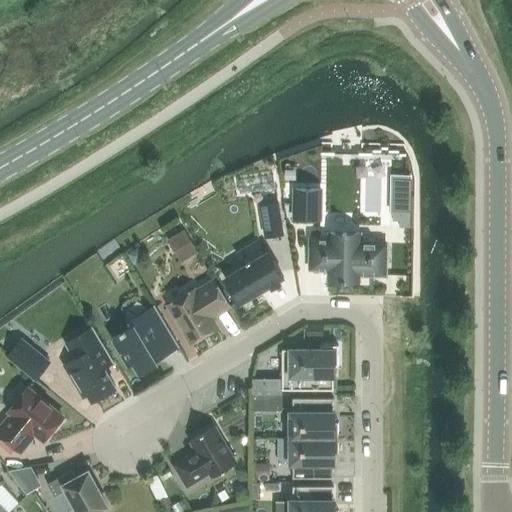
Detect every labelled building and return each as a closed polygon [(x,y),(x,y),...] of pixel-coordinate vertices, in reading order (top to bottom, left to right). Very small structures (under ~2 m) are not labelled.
[(236,182),(238,196),(274,191),(272,177),(236,182)] [(399,221),(399,227),(410,227),(411,179),(393,179),(393,208),(392,208),(392,214),(392,221),(399,221)] [(322,189),(292,188),(291,220),(322,221),(322,189)] [(258,204),(264,238),(283,235),(277,201),(258,204)] [(180,264),(197,253),(183,230),(165,240),(180,264)] [(310,239),(310,269),(328,269),(328,281),(358,281),(358,275),(385,275),(385,243),(359,243),(359,233),(329,233),(329,239),(310,239)] [(127,256),(134,267),(145,260),(138,249),(127,256)] [(239,304),(283,277),(268,252),(223,278),(239,304)] [(168,305),(190,342),(216,327),(209,316),(214,312),(216,315),(229,307),(213,279),(194,290),(193,289),(168,305)] [(132,325),(111,337),(128,365),(132,363),(138,373),(151,366),(152,366),(152,365),(153,365),(153,364),(154,363),(154,362),(154,361),(154,360),(154,359),(154,358),(153,358),(152,356),(160,351),(162,355),(178,346),(154,306),(129,320),(132,325)] [(74,359),(64,365),(83,397),(87,394),(91,402),(115,388),(103,368),(113,362),(93,327),(73,339),(80,350),(72,354),(74,359)] [(35,379),(49,362),(21,339),(7,356),(35,379)] [(333,390),(333,376),(333,366),(338,366),(338,345),(320,345),(320,349),(282,349),(282,390),(333,390)] [(252,383),(252,395),(262,395),(262,383),(252,383)] [(12,414),(0,428),(0,435),(19,451),(30,437),(29,437),(33,432),(43,440),(62,417),(26,388),(8,411),(12,414)] [(284,395),(274,395),(274,411),(284,411),(284,395)] [(290,412),(289,438),(337,438),(338,422),(334,422),(334,412),(333,412),(333,398),(292,398),(292,412),(290,412)] [(236,463),(214,426),(190,440),(197,453),(189,457),(188,456),(173,465),(186,486),(209,473),(212,477),(236,463)] [(337,438),(289,438),(277,438),(277,461),(289,461),(289,464),(292,464),(292,478),(333,478),(333,464),(333,454),(337,454),(337,438)] [(269,464),(251,464),(251,480),(269,480),(269,464)] [(8,471),(25,494),(30,491),(35,489),(36,488),(24,468),(8,471)] [(77,511),(96,511),(107,506),(98,490),(99,490),(95,484),(88,471),(75,478),(71,471),(47,484),(54,497),(66,490),(77,511)] [(269,483),(269,491),(285,491),(285,483),(269,483)] [(289,511),(337,511),(337,509),(333,509),(334,499),(333,499),(333,486),(292,486),(292,500),(289,500),(289,511)] [(53,511),(44,493),(22,504),(26,511),(53,511)] [(174,511),(167,497),(156,502),(161,511),(174,511)]
